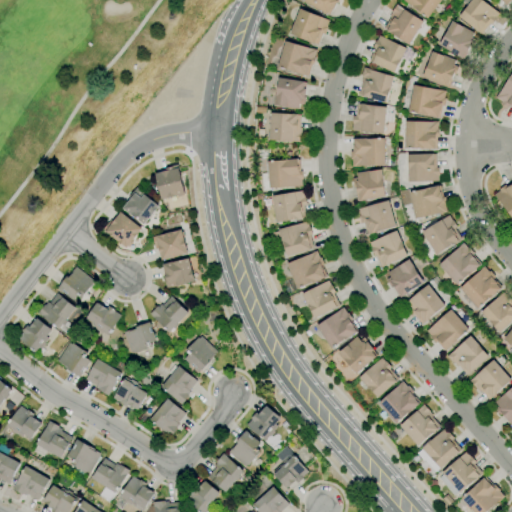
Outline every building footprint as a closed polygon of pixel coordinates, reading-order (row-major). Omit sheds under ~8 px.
[(329,15),(305,2),(306,0),(339,0),(338,2),(337,2),(333,9),(332,9),(329,15)] [(441,0),(428,18),(404,0),(441,0)] [(481,34),(459,17),(468,6),(462,1),(462,0),(482,0),(499,14),(496,18),(491,25),(490,24),(481,34)] [(409,45),(384,29),(391,18),(389,17),(397,5),(423,22),(409,45)] [(318,45),(290,34),(300,9),(329,21),(327,27),(328,28),(325,35),(322,34),(318,45)] [(464,59),(439,45),(452,22),(462,27),(462,26),(475,33),(472,38),(476,40),(472,47),(470,46),(467,51),(468,52),(464,59)] [(394,73),(369,60),(375,49),(373,48),(377,40),(378,41),(380,36),(407,49),(394,73)] [(308,76),(278,67),(286,41),(317,51),(315,57),(316,58),(314,65),(312,65),(308,76)] [(449,88),(423,78),(433,52),(442,56),(442,55),(456,60),(454,66),(458,68),(456,74),(453,73),(451,79),(452,80),(449,88)] [(386,103),(359,95),(363,82),(361,81),(363,77),(362,76),(364,68),(372,70),(394,77),(386,103)] [(511,107),(509,106),(508,108),(502,103),(502,102),(496,98),(511,74),(511,107)] [(299,110),(274,105),(279,78),(306,83),(304,97),(305,98),(304,105),(300,104),(299,110)] [(440,118),(409,112),(414,86),(439,90),(446,91),(444,99),(446,99),(445,107),(442,106),(440,118)] [(384,135),(352,131),(353,124),(352,123),(353,116),(356,116),(357,104),(387,108),(384,135)] [(301,142),(270,140),(271,113),(301,115),(300,128),(302,128),(301,142)] [(437,149),(405,149),(406,122),(431,122),(438,122),(438,129),(439,129),(439,137),(437,137),(437,149)] [(352,167),(352,159),(350,159),(350,151),(353,151),(353,145),(355,145),(355,139),(384,139),(385,166),(352,167)] [(409,182),(408,156),(436,154),(437,168),(439,168),(439,176),(438,176),(438,181),(409,182)] [(270,189),(268,162),(300,160),(301,171),(302,171),(303,180),(301,180),(302,186),(270,189)] [(162,200),(155,174),(166,172),(165,169),(168,168),(168,167),(178,165),(179,170),(178,170),(184,196),(178,197),(178,196),(162,200)] [(358,200),(356,188),(354,188),(353,179),(357,178),(357,173),(369,171),(369,172),(382,170),(385,197),(358,200)] [(511,218),(495,195),(500,191),(499,190),(506,185),(506,186),(511,181),(511,218)] [(416,219),(410,193),(441,186),(444,198),(445,198),(447,205),(445,205),(447,212),(440,214),(440,213),(416,219)] [(144,225),(123,209),(131,199),(129,198),(137,188),(146,195),(145,196),(159,206),(144,225)] [(277,223),(272,197),(303,191),(304,198),(305,198),(307,205),(304,206),(306,217),(277,223)] [(367,235),(364,223),(361,224),(359,216),(360,216),(359,209),(389,201),(396,227),(367,235)] [(127,248),(103,230),(107,224),(110,226),(121,212),(142,229),(131,242),(133,243),(129,248),(128,247),(127,248)] [(437,255),(422,233),(449,216),(453,221),(457,228),(455,229),(462,239),(437,255)] [(287,256),(279,231),(308,222),(309,227),(310,227),(312,235),(310,236),(314,248),(287,256)] [(162,261),(158,247),(155,247),(153,237),(182,230),(182,232),(183,232),(184,237),(183,237),(187,254),(162,261)] [(381,267),(376,255),(374,256),(370,248),(371,248),(369,243),(397,231),(403,246),(407,256),(381,267)] [(457,285),(440,265),(458,248),(464,243),(468,248),(469,248),(474,254),(473,255),(481,264),(457,285)] [(297,289),(287,264),(311,254),(317,251),(320,258),(321,257),(324,265),(322,266),(327,277),(297,289)] [(167,289),(163,275),(165,274),(163,265),(189,259),(195,282),(167,289)] [(400,297),(397,292),(396,293),(392,286),(391,286),(387,280),(391,277),(388,272),(398,266),(410,260),(415,268),(424,283),(400,297)] [(478,309),(460,289),(479,272),(478,271),(484,266),(489,272),(490,271),(496,277),(494,278),(502,288),(478,309)] [(74,301),(59,288),(68,277),(69,278),(71,275),(70,275),(76,267),(94,281),(92,284),(93,284),(81,300),(77,297),(74,301)] [(315,318),(302,295),(328,281),(331,286),(332,286),(335,293),(334,294),(340,305),(315,318)] [(422,325),(414,315),(412,317),(407,311),(408,310),(404,305),(428,285),(445,306),(422,325)] [(511,321),(500,333),(482,313),(503,293),(507,297),(507,296),(511,301),(511,321)] [(66,334),(60,329),(58,330),(38,314),(45,305),(46,305),(48,302),(50,304),(57,294),(76,308),(66,321),(72,326),(66,334)] [(169,333),(150,315),(158,306),(159,307),(161,304),(163,306),(171,297),(188,314),(169,333)] [(108,336),(103,333),(102,334),(96,330),(97,329),(93,327),(94,324),(87,319),(97,304),(98,304),(99,303),(107,309),(109,306),(115,310),(115,311),(122,316),(108,336)] [(332,349),(317,326),(337,312),(344,307),(348,314),(349,313),(353,320),(352,321),(358,331),(332,349)] [(445,351),(437,342),(436,344),(430,338),(431,337),(426,331),(451,310),(469,331),(445,351)] [(18,339),(23,333),(22,332),(27,326),(30,328),(37,319),(52,330),(47,337),(49,339),(45,343),(46,344),(42,349),(40,347),(36,353),(18,339)] [(132,355),(124,332),(131,330),(131,331),(136,329),(136,328),(150,322),(152,327),(150,328),(152,333),(154,332),(157,341),(150,343),(152,348),(132,355)] [(511,348),(511,327),(502,340),(511,348)] [(199,373),(185,359),(188,356),(184,353),(199,338),(199,339),(202,336),(218,352),(212,358),(213,359),(209,362),(199,373)] [(467,376),(458,365),(457,366),(454,362),(453,363),(447,357),(471,336),(489,357),(467,376)] [(356,374),(338,353),(357,337),(360,341),(364,338),(369,344),(368,345),(377,356),(356,374)] [(80,377),(68,369),(69,368),(62,363),(61,364),(57,362),(69,343),(72,345),(73,344),(88,354),(87,355),(92,359),(80,377)] [(378,398),(360,378),(382,358),(385,362),(386,362),(391,368),(390,369),(399,379),(378,398)] [(108,396),(99,391),(99,390),(96,388),(97,386),(86,379),(98,359),(111,367),(112,366),(117,370),(117,371),(122,373),(108,396)] [(511,381),(490,400),(481,390),(479,392),(470,381),(493,360),(511,381)] [(182,404),(161,387),(171,375),(168,373),(174,366),(177,368),(178,366),(191,377),(191,376),(197,381),(189,391),(191,392),(188,396),(189,396),(182,404)] [(138,410),(136,409),(136,410),(128,405),(126,407),(120,403),(113,399),(125,378),(130,381),(131,379),(138,383),(137,384),(141,387),(140,389),(147,394),(138,410)] [(0,405),(0,380),(12,390),(0,405)] [(396,424),(389,415),(383,420),(378,414),(383,409),(378,404),(399,386),(398,385),(402,381),(407,387),(409,386),(414,392),(412,393),(421,403),(396,424)] [(511,424),(511,425),(502,414),(500,415),(495,409),(498,406),(495,403),(505,394),(505,395),(511,388),(511,424)] [(171,437),(150,420),(167,399),(180,409),(186,414),(178,424),(179,425),(176,428),(178,429),(171,437)] [(418,447),(400,426),(424,405),(430,412),(433,416),(432,417),(440,427),(418,447)] [(30,440),(23,435),(22,437),(17,434),(16,435),(11,431),(13,429),(8,425),(21,406),(27,411),(28,410),(34,415),(32,418),(41,424),(30,440)] [(265,442),(247,426),(252,420),(251,419),(256,413),(259,415),(266,406),(281,419),(276,425),(278,426),(273,432),(275,433),(271,437),(270,436),(265,442)] [(59,458),(36,444),(50,421),(59,427),(59,428),(62,430),(61,431),(72,437),(59,458)] [(436,472),(425,460),(424,461),(417,454),(445,429),(448,433),(449,432),(454,439),(453,440),(462,450),(441,469),(440,468),(436,472)] [(245,467),(229,452),(233,447),(234,448),(238,443),(236,443),(246,431),(250,434),(249,435),(253,439),(254,438),(261,444),(257,448),(261,451),(249,466),(247,464),(245,467)] [(90,474),(88,472),(87,473),(70,464),(73,459),(68,456),(72,449),(73,449),(75,445),(77,440),(89,446),(96,450),(95,451),(101,454),(90,474)] [(286,489),(274,474),(282,467),(281,467),(284,465),(276,455),(286,446),(308,473),(302,478),(303,479),(298,484),(295,481),(286,489)] [(9,484),(0,479),(0,448),(13,455),(11,459),(20,464),(9,484)] [(455,496),(439,478),(444,475),(442,473),(466,452),(470,457),(471,457),(476,463),(474,464),(483,474),(460,493),(459,492),(455,496)] [(226,493),(208,478),(216,468),(214,466),(217,463),(216,463),(223,455),(243,471),(226,493)] [(111,502),(100,495),(105,487),(92,479),(105,459),(115,466),(117,464),(119,466),(120,465),(130,471),(116,492),(117,493),(111,502)] [(38,500),(27,494),(26,495),(23,494),(22,495),(13,490),(26,467),(31,470),(32,469),(36,471),(36,472),(49,480),(38,500)] [(144,509),(136,504),(136,505),(121,495),(133,477),(139,481),(140,480),(147,484),(145,487),(147,488),(153,492),(153,493),(154,494),(144,509)] [(486,511),(474,511),(462,498),(486,477),(494,486),(495,485),(500,491),(499,492),(504,497),(486,511)] [(204,511),(198,511),(185,501),(191,495),(190,494),(195,488),(197,490),(203,482),(204,483),(205,481),(220,494),(204,511)] [(68,511),(52,511),(51,511),(53,508),(43,502),(53,485),(61,490),(62,488),(67,491),(68,490),(73,493),(72,495),(77,498),(68,511)] [(258,511),(253,506),(273,487),(289,505),(281,511),(258,511)] [(75,511),(83,500),(101,511),(75,511)] [(154,511),(153,502),(164,501),(164,502),(169,502),(169,504),(181,502),(182,511),(154,511)]
